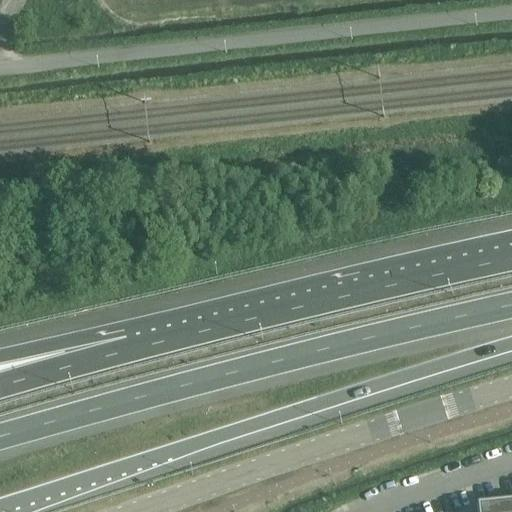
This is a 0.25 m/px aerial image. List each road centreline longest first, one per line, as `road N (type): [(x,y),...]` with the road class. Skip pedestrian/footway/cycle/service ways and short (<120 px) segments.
road 1 (motorway): [(1,511),(511,346)]
road 2 (motorway): [(0,437),(511,305)]
road 3 (unclassified): [(0,68),(511,12)]
road 4 (secondary): [(129,511),(511,388)]
road 5 (motorway): [(511,259),(128,350)]
road 6 (motorway): [(128,350),(0,387)]
road 7 (motorway): [(128,350),(0,363)]
